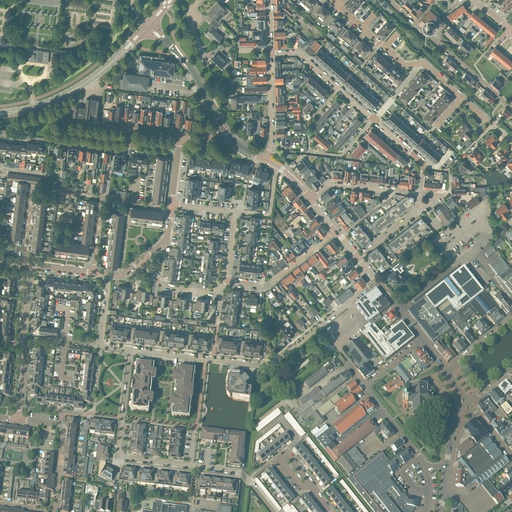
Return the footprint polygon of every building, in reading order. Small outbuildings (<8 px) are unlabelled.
[(309,0),(307,3),(305,5),(309,9),(311,12),(318,4),(316,2),(317,1),(316,0),(309,0)] [(350,0),(349,2),(356,8),(357,9),(361,5),(359,4),(355,0),(350,0)] [(375,0),(385,8),(388,5),(389,4),(384,0),(375,0)] [(403,5),(404,6),(409,11),(413,6),(410,4),(413,0),(407,0),(407,1),(406,1),(403,5)] [(511,7),(503,1),(501,3),(498,1),(496,4),(507,12),(511,7)] [(213,19),(220,25),(222,23),(220,20),(221,19),(217,16),(224,8),(217,2),(207,13),(213,19)] [(349,2),(345,6),(352,12),(353,13),(357,9),(356,8),(349,2)] [(318,4),(311,12),(314,14),(316,12),(320,15),(326,9),(322,5),(321,6),(318,4)] [(464,11),(466,9),(463,4),(458,8),(461,13),(464,11)] [(416,20),(425,10),(421,7),(417,10),(414,7),(409,13),(416,20)] [(456,17),(461,13),(458,8),(453,11),(456,17)] [(326,9),(320,15),(324,19),(322,21),(325,24),(331,16),(329,14),(330,12),(326,9)] [(436,15),(429,9),(418,22),(422,26),(422,27),(423,30),(425,32),(428,34),(431,34),(434,32),(436,30),(436,27),(438,27),(441,28),(445,23),(436,15)] [(451,20),(456,17),(453,11),(448,15),(451,20)] [(474,21),(478,16),(473,12),(471,14),(470,16),(469,17),(474,21)] [(331,16),(325,24),(327,26),(328,25),(332,29),(333,27),(339,21),(335,17),(334,18),(331,16)] [(478,24),(482,20),(478,16),(474,21),(478,24)] [(215,30),(220,25),(213,19),(208,25),(211,28),(206,33),(217,43),(223,37),(215,30)] [(274,27),(283,27),(283,23),(283,19),(274,19),(274,27)] [(265,28),(265,20),(254,20),(254,24),(257,24),(257,28),(265,28)] [(483,28),(487,23),(482,20),(478,24),(483,28)] [(333,27),(332,29),(336,32),(335,33),(338,35),(345,28),(342,26),(343,24),(339,21),(333,27)] [(387,21),(383,25),(390,31),(394,27),(387,21)] [(488,32),(492,27),(487,23),(483,28),(488,32)] [(383,25),(380,29),(386,35),(390,31),(383,25)] [(470,47),(450,27),(445,33),(454,42),(455,41),(458,44),(466,51),(470,47)] [(492,27),(488,32),(491,35),(485,42),(488,44),(495,36),(494,35),(497,31),(492,27)] [(345,28),(338,35),(340,38),(341,37),(345,41),(347,39),(353,32),(348,29),(347,30),(345,28)] [(383,39),(386,35),(380,29),(376,33),(383,39)] [(253,31),(252,31),(252,39),(255,38),(257,38),(266,38),(265,30),(257,31),(256,31),(253,31)] [(347,39),(345,41),(349,45),(351,47),(358,40),(356,37),(357,36),(353,32),(347,39)] [(298,39),(298,43),(298,44),(300,46),(311,56),(316,51),(311,46),(310,47),(307,44),(304,42),(305,41),(301,38),(302,36),(301,35),(298,39)] [(287,48),(287,44),(284,44),(284,39),(274,39),(274,47),(280,47),(280,48),(287,48)] [(308,44),(307,44),(308,45),(310,47),(311,46),(311,47),(316,51),(324,41),(322,40),(321,40),(318,40),(316,40),(315,40),(311,40),(308,44)] [(358,40),(351,47),(354,49),(356,47),(360,51),(366,44),(362,41),(360,42),(358,40)] [(221,68),(228,61),(221,55),(223,53),(221,51),(225,48),(220,44),(213,51),(216,53),(211,59),(221,68)] [(360,51),(358,52),(363,56),(362,57),(365,59),(371,52),(369,49),(370,48),(366,44),(360,51)] [(494,56),(499,50),(495,47),(491,52),(488,50),(484,55),(486,56),(489,52),(494,56)] [(320,48),(313,56),(317,60),(324,52),(320,48)] [(48,58),(49,52),(28,49),(27,53),(26,61),(48,64),(48,58)] [(498,59),(502,53),(499,50),(494,56),(498,59)] [(324,52),(317,60),(321,64),(328,56),(324,52)] [(374,62),(380,55),(376,52),(370,58),(374,62)] [(501,62),(506,56),(502,53),(498,59),(501,62)] [(173,73),(174,65),(172,65),(173,62),(169,62),(169,61),(164,60),(164,57),(139,54),(137,65),(140,65),(139,69),(141,69),(140,75),(137,75),(125,73),(125,76),(124,76),(124,79),(121,79),(120,84),(120,88),(146,91),(146,87),(147,87),(148,79),(147,79),(148,72),(151,73),(151,74),(153,74),(154,73),(171,75),(171,73),(173,73)] [(378,66),(384,59),(380,55),(374,62),(378,66)] [(328,56),(321,64),(325,67),(332,59),(328,56)] [(449,66),(453,61),(447,56),(443,61),(449,66)] [(505,65),(510,60),(506,56),(501,62),(505,65)] [(275,67),(283,67),(283,64),(280,64),(280,59),(274,59),(275,67)] [(332,59),(325,67),(329,71),(337,63),(332,59)] [(382,69),(388,63),(384,59),(378,66),(382,69)] [(453,61),(449,66),(454,70),(458,66),(453,61)] [(337,63),(329,71),(334,75),(341,66),(337,63)] [(387,73),(393,66),(388,63),(382,69),(387,73)] [(247,76),(256,76),(256,73),(266,73),(266,66),(246,67),(247,76)] [(341,66),(334,75),(338,78),(345,70),(341,66)] [(391,77),(397,70),(393,66),(387,73),(391,77)] [(290,71),(290,67),(286,67),(283,67),(275,67),(275,76),(281,75),(281,71),(290,71)] [(305,68),(304,68),(299,74),(304,78),(303,80),(305,81),(311,75),(308,72),(309,72),(307,71),(308,69),(306,68),(305,68)] [(345,70),(338,78),(342,82),(349,74),(345,70)] [(395,80),(401,73),(397,70),(391,77),(395,80)] [(417,77),(424,83),(426,84),(430,80),(431,82),(434,79),(426,72),(424,75),(421,72),(417,77)] [(401,73),(395,80),(393,82),(398,86),(401,83),(400,82),(405,77),(401,73)] [(467,81),(471,77),(466,73),(462,77),(461,78),(465,83),(467,81)] [(350,75),(343,83),(344,83),(344,84),(347,86),(354,78),(351,76),(350,75)] [(246,86),(256,86),(256,83),(267,82),(266,76),(252,77),(246,77),(246,86)] [(310,77),(305,83),(310,87),(315,81),(310,77)] [(421,87),(424,83),(417,77),(414,81),(421,87)] [(471,77),(467,81),(473,87),(477,82),(471,77)] [(354,78),(347,86),(351,89),(357,82),(354,78)] [(501,82),(496,78),(492,82),(491,81),(489,84),(497,91),(501,86),(499,84),(501,82)] [(296,81),(293,81),(293,84),(293,88),(293,91),(299,91),(299,88),(299,87),(300,87),(302,84),(303,83),(302,82),(302,81),(301,82),(299,82),(299,81),(296,81)] [(315,81),(310,87),(312,89),(311,90),(312,91),(313,92),(314,91),(319,85),(319,84),(315,81)] [(417,91),(421,87),(414,81),(410,85),(417,91)] [(357,82),(351,89),(354,92),(361,85),(357,82)] [(319,85),(314,91),(318,95),(324,89),(319,85)] [(361,85),(354,92),(358,96),(365,88),(361,85)] [(413,95),(417,91),(410,85),(407,89),(413,95)] [(275,95),(284,94),(284,86),(275,87),(275,95)] [(365,88),(358,96),(361,99),(368,91),(365,88)] [(441,98),(448,104),(452,100),(449,97),(451,95),(444,88),(441,91),(443,92),(439,96),(441,98)] [(324,89),(318,95),(322,97),(322,98),(327,92),(327,91),(324,89)] [(410,99),(413,95),(407,89),(403,93),(410,99)] [(486,98),(489,94),(484,89),(480,93),(486,98)] [(368,91),(361,99),(365,102),(372,94),(368,91)] [(406,103),(410,99),(403,93),(399,97),(406,103)] [(372,94),(365,102),(369,105),(375,98),(372,94)] [(489,94),(486,98),(491,103),(495,99),(489,94)] [(231,107),(241,107),(241,103),(257,102),(257,96),(239,97),(239,98),(231,98),(231,107)] [(99,117),(101,100),(95,99),(87,98),(85,108),(74,106),(73,116),(89,118),(89,115),(99,117)] [(308,113),(314,106),(311,104),(313,102),(308,98),(306,101),(307,102),(302,108),(302,112),(305,115),(307,113),(308,113)] [(375,98),(369,105),(372,109),(379,101),(375,98)] [(441,98),(438,102),(444,108),(448,104),(441,98)] [(336,99),(332,104),(335,106),(337,108),(341,104),(336,99)] [(176,118),(175,126),(182,127),(182,119),(185,119),(185,118),(187,101),(183,101),(182,114),(177,113),(176,118)] [(438,102),(434,106),(441,112),(444,108),(438,102)] [(329,107),(328,108),(333,113),(334,114),(335,113),(338,109),(337,108),(335,106),(332,104),(330,106),(329,107)] [(437,116),(441,112),(434,106),(430,110),(437,116)] [(326,111),(324,113),(329,117),(330,118),(332,116),(334,114),(333,113),(328,108),(326,111)] [(507,117),(511,113),(505,108),(501,112),(507,117)] [(437,116),(430,110),(429,109),(425,113),(433,120),(437,116)] [(254,122),(254,120),(260,120),(260,112),(251,113),(251,120),(252,120),(252,122),(247,121),(247,124),(245,124),(244,125),(243,127),(244,128),(246,129),(246,133),(249,134),(250,135),(251,135),(252,134),(253,134),(254,122)] [(320,117),(325,121),(326,121),(329,117),(324,113),(321,116),(320,117)] [(387,120),(386,120),(390,124),(397,116),(393,113),(392,114),(387,120)] [(430,124),(433,120),(425,113),(422,117),(430,124)] [(357,115),(351,121),(352,122),(353,122),(358,127),(362,122),(358,119),(360,118),(357,115)] [(397,116),(390,124),(394,128),(401,120),(397,116)] [(320,117),(317,121),(322,126),(325,121),(320,117)] [(401,120),(394,128),(399,131),(405,123),(401,120)] [(317,121),(313,126),(317,130),(319,131),(323,127),(322,126),(317,121)] [(358,127),(353,122),(352,122),(349,126),(348,126),(354,131),(358,127)] [(405,123),(399,131),(403,135),(409,127),(405,123)] [(465,124),(457,132),(463,137),(464,136),(467,139),(463,143),(466,146),(467,147),(473,142),(472,142),(469,138),(473,134),(469,130),(470,129),(465,124)] [(354,131),(348,126),(349,126),(348,125),(344,130),(350,135),(354,131)] [(409,127),(403,135),(407,138),(414,131),(409,127)] [(346,140),(350,135),(344,130),(340,134),(346,140)] [(370,140),(375,134),(371,130),(365,136),(370,140)] [(414,131),(407,138),(411,142),(418,134),(414,131)] [(320,144),(323,140),(316,134),(313,138),(320,144)] [(343,144),(346,140),(340,134),(336,139),(337,140),(343,144)] [(374,144),(380,138),(375,134),(370,140),(374,144)] [(418,134),(411,142),(415,145),(422,138),(418,134)] [(490,136),(488,134),(485,138),(487,140),(485,142),(490,147),(491,146),(493,148),(498,143),(496,142),(497,140),(492,134),(490,136)] [(299,143),(299,138),(293,137),(293,138),(286,137),(286,140),(282,140),(281,146),(290,147),(291,142),(299,143)] [(379,148),(384,142),(380,138),(374,144),(379,148)] [(423,139),(416,147),(420,150),(427,142),(423,139)] [(323,140),(320,144),(327,150),(330,146),(323,140)] [(339,149),(343,144),(337,140),(334,144),(339,149)] [(384,152),(389,146),(384,142),(379,148),(384,152)] [(427,142),(420,150),(424,153),(430,146),(427,142)] [(356,148),(362,153),(366,148),(360,143),(356,148)] [(38,144),(36,154),(42,154),(45,154),(46,146),(43,146),(43,145),(38,144)] [(62,147),(61,146),(60,146),(59,147),(58,147),(58,148),(56,148),(54,149),(54,152),(55,154),(57,154),(57,158),(61,158),(60,159),(64,160),(64,154),(65,154),(66,151),(65,151),(65,148),(62,147)] [(388,156),(393,150),(389,146),(384,152),(388,156)] [(430,146),(424,153),(427,156),(434,149),(430,146)] [(508,151),(504,147),(503,148),(503,147),(497,153),(501,157),(500,158),(503,161),(510,154),(507,152),(508,151)] [(75,161),(77,148),(73,148),(73,149),(69,148),(67,161),(75,162),(75,161)] [(358,158),(362,153),(356,148),(351,152),(358,158)] [(84,150),(82,149),(82,150),(79,150),(78,159),(77,165),(77,169),(77,171),(80,172),(80,169),(81,166),(81,159),(85,160),(86,151),(84,150)] [(434,149),(427,156),(431,160),(438,152),(434,149)] [(478,163),(484,157),(475,149),(467,156),(472,161),(473,159),(478,163)] [(393,150),(388,156),(393,160),(398,154),(393,150)] [(98,152),(98,151),(96,151),(96,152),(95,152),(92,169),(91,176),(97,177),(97,170),(98,166),(99,167),(100,161),(101,152),(98,152)] [(105,152),(102,170),(105,170),(105,164),(106,164),(106,162),(110,162),(111,153),(105,152)] [(438,152),(431,160),(435,163),(442,156),(438,152)] [(113,156),(112,170),(123,172),(124,167),(125,168),(125,163),(124,163),(125,157),(123,157),(123,155),(121,155),(121,154),(117,154),(117,155),(115,154),(115,156),(113,156)] [(402,167),(407,161),(399,154),(394,160),(392,162),(394,164),(395,165),(397,162),(402,167)] [(139,165),(140,156),(132,155),(131,164),(132,164),(131,166),(136,167),(136,166),(139,166),(139,165)] [(139,165),(147,166),(148,157),(140,156),(139,165)] [(164,202),(170,159),(158,157),(153,200),(151,200),(151,205),(154,205),(154,204),(160,204),(160,201),(164,202)] [(300,170),(309,163),(305,157),(295,165),(300,170)] [(228,166),(227,171),(228,171),(235,173),(237,162),(231,161),(230,166),(228,166)] [(311,176),(316,172),(312,167),(312,166),(312,165),(311,164),(310,163),(309,163),(307,165),(300,170),(301,171),(300,172),(301,174),(302,174),(305,176),(309,173),(311,176)] [(243,164),(241,174),(249,176),(251,171),(248,170),(249,165),(243,164)] [(471,171),(468,168),(463,164),(458,169),(463,173),(465,171),(469,174),(471,171)] [(251,173),(249,179),(259,182),(263,170),(257,168),(255,174),(251,173)] [(378,174),(377,184),(385,185),(386,176),(388,177),(389,168),(385,168),(384,175),(383,175),(383,174),(378,174)] [(263,170),(259,182),(268,185),(270,179),(267,178),(269,172),(267,171),(268,170),(264,169),(263,170)] [(341,180),(342,171),(333,170),(332,173),(333,174),(333,180),(341,180)] [(377,184),(378,174),(372,174),(372,170),(369,170),(368,175),(370,176),(370,183),(377,184)] [(316,172),(311,176),(307,179),(312,185),(315,189),(320,185),(326,180),(322,176),(319,178),(316,175),(317,174),(316,172)] [(414,188),(416,173),(411,172),(411,175),(409,175),(408,179),(408,181),(408,187),(414,188)] [(102,173),(99,192),(104,192),(105,188),(109,189),(109,187),(111,177),(110,177),(106,176),(107,174),(102,173)] [(367,183),(368,174),(360,173),(360,176),(359,182),(367,183)] [(397,186),(398,175),(398,174),(395,173),(395,174),(395,178),(393,178),(392,179),(390,179),(389,185),(397,186)] [(407,187),(408,175),(405,174),(404,177),(403,177),(403,178),(400,178),(400,180),(399,186),(407,187)] [(459,180),(459,175),(451,175),(451,180),(451,187),(459,187),(459,185),(462,185),(462,180),(459,180)] [(432,189),(432,183),(430,183),(430,180),(427,180),(426,182),(424,182),(424,188),(432,189)] [(432,183),(432,189),(439,190),(440,184),(437,183),(438,181),(435,181),(434,183),(432,183)] [(219,185),(218,191),(230,193),(231,186),(225,186),(225,183),(220,182),(220,185),(219,185)] [(286,196),(293,190),(292,188),(292,187),(290,185),(289,185),(282,190),(282,192),(280,193),(282,196),(278,200),(279,202),(280,201),(281,200),(284,198),(283,196),(285,195),(286,196)] [(109,189),(108,194),(117,195),(118,188),(112,187),(110,187),(109,187),(109,189)] [(485,187),(470,187),(463,188),(451,188),(451,194),(466,194),(466,191),(470,191),(470,190),(473,190),(473,193),(478,192),(478,196),(467,203),(471,208),(489,196),(488,196),(488,195),(486,194),(485,194),(485,187)] [(325,201),(332,196),(331,195),(333,193),(329,189),(320,196),(321,196),(320,198),(322,199),(323,199),(325,201)] [(291,201),(298,196),(293,190),(287,196),(291,201)] [(218,191),(217,197),(218,197),(218,201),(223,202),(223,198),(229,199),(230,193),(218,191)] [(369,199),(370,193),(365,193),(365,192),(359,191),(359,198),(358,198),(358,201),(361,202),(362,201),(362,199),(364,199),(364,198),(369,199)] [(398,203),(404,211),(412,204),(412,201),(412,200),(413,200),(413,196),(410,196),(410,197),(409,197),(409,196),(405,196),(397,202),(398,203)] [(331,209),(339,202),(335,197),(326,204),(331,209)] [(296,208),(303,203),(299,198),(293,203),(296,208)] [(337,216),(344,210),(345,209),(344,208),(350,204),(347,201),(345,198),(340,202),(340,203),(332,210),(337,216)] [(376,206),(376,199),(370,198),(370,205),(368,205),(367,205),(366,210),(368,212),(372,209),(373,206),(376,206)] [(457,206),(457,205),(452,198),(446,202),(445,203),(447,206),(448,205),(450,209),(449,210),(453,217),(458,214),(453,207),(455,206),(456,206),(457,206)] [(246,200),(246,205),(247,205),(247,206),(252,207),(251,210),(257,211),(257,208),(258,208),(259,201),(247,200),(247,201),(246,200)] [(303,203),(296,208),(294,209),(296,212),(298,210),(300,213),(307,208),(303,203)] [(401,213),(404,211),(398,203),(395,205),(394,205),(391,207),(397,215),(400,213),(401,213)] [(360,205),(359,204),(356,207),(354,209),(353,209),(355,212),(360,218),(366,214),(366,213),(368,212),(367,211),(365,212),(361,207),(360,205)] [(445,226),(455,219),(443,204),(435,210),(443,221),(441,222),(443,225),(444,224),(445,226)] [(509,210),(504,204),(502,206),(501,206),(499,207),(499,208),(496,211),(500,216),(501,216),(504,219),(509,215),(506,212),(509,210)] [(394,217),(397,215),(391,207),(388,210),(388,211),(385,213),(391,221),(395,218),(394,217)] [(164,213),(127,208),(127,210),(123,209),(123,210),(113,209),(112,212),(105,266),(117,268),(124,214),(130,215),(130,220),(162,224),(164,213)] [(307,222),(314,216),(308,209),(304,213),(304,214),(302,215),(307,222)] [(341,222),(349,216),(351,215),(349,213),(347,214),(344,210),(337,216),(341,222)] [(388,223),(391,221),(385,213),(382,215),(378,217),(384,225),(387,223),(388,223)] [(349,216),(341,222),(347,229),(354,223),(354,221),(352,219),(351,219),(349,216)] [(381,227),(384,225),(378,217),(375,220),(375,221),(372,223),(378,231),(382,228),(381,227)] [(415,222),(421,231),(428,225),(425,221),(424,221),(421,217),(418,220),(415,222)] [(179,219),(175,218),(174,221),(179,221),(179,223),(182,223),(182,226),(190,227),(191,220),(179,219)] [(310,225),(308,227),(311,230),(313,228),(319,223),(315,218),(309,223),(310,225)] [(421,231),(415,222),(408,228),(414,236),(421,231)] [(355,228),(351,231),(354,234),(361,228),(358,224),(354,227),(355,228)] [(302,231),(300,232),(304,238),(303,239),(304,241),(306,240),(306,241),(308,239),(316,233),(320,238),(327,233),(320,225),(314,230),(313,228),(311,230),(308,232),(305,234),(302,231)] [(359,240),(367,234),(364,231),(361,228),(354,234),(356,238),(357,237),(359,240)] [(408,241),(414,236),(408,228),(402,232),(408,241)] [(409,241),(408,241),(402,232),(395,238),(401,246),(402,246),(409,241)] [(289,247),(292,245),(287,239),(288,238),(284,233),(280,236),(284,241),(289,247)] [(367,234),(359,240),(362,243),(361,244),(364,247),(371,241),(369,238),(370,237),(367,234)] [(297,243),(304,251),(309,247),(302,238),(301,239),(299,240),(299,241),(297,243)] [(394,251),(401,246),(395,238),(388,243),(392,247),(391,247),(394,251)] [(271,241),(278,250),(282,247),(275,239),(271,241)] [(326,251),(335,244),(332,240),(323,247),(326,251)] [(89,246),(57,242),(56,250),(53,249),(52,253),(55,254),(88,258),(88,254),(91,254),(92,248),(94,248),(94,245),(89,245),(89,246)] [(304,251),(297,243),(297,242),(292,246),(294,248),(293,249),(298,255),(304,251)] [(335,244),(326,251),(330,255),(338,248),(335,244)] [(374,260),(382,254),(380,250),(379,251),(376,248),(369,254),(371,257),(372,257),(374,260)] [(488,258),(496,252),(492,248),(485,254),(488,258)] [(290,262),(296,257),(290,249),(284,254),(286,256),(290,262)] [(327,258),(320,249),(318,251),(316,253),(322,260),(324,259),(329,265),(334,261),(331,258),(333,257),(331,255),(327,258)] [(312,266),(319,261),(314,254),(307,260),(311,265),(312,266)] [(379,266),(386,260),(384,257),(385,257),(382,254),(374,260),(377,263),(376,263),(379,266)] [(340,267),(348,261),(344,255),(338,260),(335,262),(340,267)] [(511,272),(499,257),(489,265),(502,282),(502,283),(500,285),(511,299),(511,298),(511,272)] [(274,263),(280,270),(288,264),(283,258),(277,263),(276,262),(274,263)] [(402,283),(407,279),(400,271),(404,269),(402,267),(404,265),(400,259),(391,266),(394,270),(388,275),(393,280),(392,280),(392,281),(393,283),(394,284),(395,284),(396,284),(396,285),(400,281),(402,283)] [(300,265),(304,271),(310,266),(306,260),(300,265)] [(386,260),(379,266),(381,270),(385,267),(386,267),(390,264),(386,260)] [(350,262),(349,261),(342,267),(344,270),(342,271),(344,274),(346,273),(354,267),(352,265),(353,263),(352,262),(350,262)] [(275,274),(280,270),(274,263),(272,265),(273,266),(271,268),(271,269),(268,271),(272,276),(275,273),(275,274)] [(299,266),(293,271),(300,280),(299,280),(302,283),(304,285),(305,284),(306,284),(304,281),(302,278),(306,275),(304,273),(299,266)] [(426,297),(411,309),(430,334),(429,336),(434,342),(450,329),(448,326),(435,311),(436,310),(443,305),(445,307),(446,306),(446,307),(449,304),(457,314),(456,314),(463,323),(468,319),(471,316),(473,318),(475,316),(474,314),(476,313),(477,312),(482,308),(491,301),(484,293),(481,289),(465,268),(464,267),(458,272),(453,276),(440,286),(437,288),(426,297)] [(346,281),(343,286),(345,289),(350,286),(354,282),(352,280),(359,274),(355,269),(348,275),(344,278),(346,281)] [(4,283),(14,284),(15,279),(16,279),(17,273),(7,272),(6,277),(8,277),(7,281),(4,281),(4,283)] [(177,280),(178,274),(163,272),(163,275),(165,275),(165,276),(168,276),(168,279),(172,279),(171,282),(178,283),(179,280),(177,280)] [(295,278),(291,272),(280,281),(286,288),(289,291),(289,293),(294,299),(297,297),(292,290),(292,291),(291,289),(293,288),(290,284),(296,279),(295,278)] [(354,282),(350,286),(354,290),(357,287),(358,289),(366,283),(361,277),(354,282)] [(52,285),(53,279),(46,278),(45,286),(47,288),(49,287),(49,285),(52,285)] [(84,289),(84,283),(80,282),(80,284),(77,284),(76,291),(82,292),(82,289),(84,289)] [(285,291),(279,282),(275,285),(279,291),(280,290),(285,296),(287,294),(285,292),(285,291)] [(13,289),(14,284),(4,283),(4,285),(7,286),(6,289),(5,289),(4,294),(14,295),(15,290),(13,289)] [(88,293),(91,291),(92,284),(84,283),(84,289),(87,289),(86,291),(88,293)] [(47,288),(45,286),(37,285),(36,292),(43,293),(44,289),(45,290),(47,288)] [(123,297),(124,287),(118,286),(117,291),(114,290),(113,301),(116,302),(117,296),(123,297)] [(266,292),(266,295),(267,296),(268,295),(270,293),(273,296),(274,297),(270,300),(270,301),(272,304),(273,304),(277,301),(278,302),(279,303),(281,302),(280,301),(283,298),(278,292),(277,291),(274,287),(273,286),(268,290),(269,290),(266,292)] [(124,287),(123,297),(129,298),(129,299),(128,302),(131,302),(131,300),(132,300),(133,293),(130,293),(130,288),(124,287)] [(341,303),(354,293),(349,287),(337,297),(334,300),(338,305),(341,303)] [(142,300),(144,290),(137,289),(137,293),(134,293),(133,300),(133,303),(138,304),(138,301),(142,302),(142,300)] [(355,305),(359,311),(361,309),(363,311),(365,310),(371,305),(381,297),(375,289),(355,305)] [(144,290),(142,300),(148,300),(148,302),(152,302),(153,295),(150,295),(150,290),(144,290)] [(502,296),(500,293),(500,292),(498,290),(495,292),(497,295),(494,297),(497,300),(502,307),(501,308),(507,315),(508,314),(511,311),(511,307),(511,306),(511,305),(509,302),(509,303),(508,303),(509,302),(506,298),(505,299),(502,295),(502,296)] [(91,298),(97,299),(98,292),(91,291),(88,293),(89,295),(91,295),(91,298)] [(43,294),(43,293),(36,292),(36,296),(37,296),(37,299),(45,300),(46,294),(43,294)] [(162,305),(163,295),(157,294),(156,299),(153,299),(152,305),(156,306),(156,305),(162,305)] [(251,306),(250,308),(253,308),(256,309),(256,310),(260,310),(260,307),(261,298),(257,298),(255,298),(255,295),(252,294),(251,306)] [(163,295),(162,305),(168,306),(168,307),(171,308),(172,301),(169,301),(170,296),(163,295)] [(7,307),(14,308),(14,302),(7,301),(8,298),(0,297),(0,300),(5,301),(5,305),(7,305),(7,307)] [(182,308),(183,297),(177,297),(176,301),(173,301),(172,308),(176,308),(176,307),(182,308)] [(183,297),(182,308),(188,308),(188,310),(191,310),(192,303),(189,303),(189,298),(183,297)] [(326,306),(331,302),(332,301),(328,297),(322,301),(326,306)] [(361,309),(359,311),(369,323),(363,327),(366,330),(363,333),(363,334),(369,341),(370,342),(379,334),(381,333),(380,332),(374,324),(382,318),(379,315),(390,307),(381,297),(371,305),(365,310),(363,311),(361,309)] [(202,310),(203,300),(197,299),(196,304),(193,303),(192,310),(195,311),(196,309),(202,310)] [(203,300),(202,310),(208,311),(207,312),(211,313),(212,306),(209,305),(209,301),(203,300)] [(491,301),(477,312),(482,319),(487,316),(494,325),(503,318),(496,309),(496,308),(491,301)] [(463,323),(456,314),(450,306),(440,313),(448,323),(451,320),(461,332),(471,344),(476,340),(469,331),(466,328),(466,327),(463,323)] [(13,313),(14,308),(7,307),(7,310),(4,309),(4,313),(0,312),(0,314),(11,316),(11,313),(13,313)] [(312,317),(318,312),(314,308),(309,312),(312,317)] [(390,326),(399,319),(395,314),(396,314),(393,310),(383,317),(390,326)] [(11,320),(11,316),(0,314),(0,317),(3,318),(3,321),(12,322),(12,320),(11,320)] [(40,320),(40,318),(33,318),(33,325),(40,326),(46,327),(46,322),(44,320),(40,320)] [(299,328),(304,323),(300,319),(295,323),(299,328)] [(468,319),(463,323),(468,329),(473,325),(474,327),(478,331),(481,336),(490,329),(488,327),(489,326),(487,323),(486,324),(482,320),(479,323),(478,322),(475,322),(474,322),(472,324),(468,319)] [(412,327),(408,330),(409,332),(413,329),(421,322),(420,320),(412,327)] [(286,327),(283,329),(285,331),(284,332),(288,336),(289,336),(290,338),(295,334),(291,329),(293,327),(288,321),(284,324),(286,327)] [(382,331),(380,332),(381,333),(384,337),(382,338),(386,343),(395,354),(404,348),(415,339),(402,322),(401,323),(390,331),(387,327),(382,331)] [(108,324),(107,334),(111,335),(110,336),(112,337),(112,338),(115,338),(116,338),(118,325),(117,325),(109,324),(108,324)] [(123,325),(121,339),(124,339),(125,340),(126,338),(128,339),(128,337),(131,337),(132,327),(123,326),(123,325)] [(9,331),(10,328),(0,326),(0,329),(1,329),(1,332),(1,335),(10,336),(11,333),(11,331),(9,331)] [(46,328),(46,327),(40,326),(39,333),(48,335),(49,328),(46,328)] [(132,327),(131,337),(134,338),(134,339),(135,339),(135,341),(139,341),(141,330),(141,328),(135,327),(132,327)] [(151,331),(150,343),(154,343),(154,342),(156,342),(156,340),(159,341),(161,330),(158,330),(152,329),(151,331)] [(161,330),(159,341),(162,341),(162,343),(164,343),(164,344),(168,345),(169,333),(170,331),(164,330),(161,330)] [(282,341),(288,336),(284,332),(279,336),(281,339),(282,341)] [(180,334),(179,346),(183,347),(183,345),(185,346),(185,344),(188,344),(188,341),(189,334),(182,333),(180,333),(180,334)] [(379,334),(370,342),(381,356),(386,362),(393,356),(394,356),(395,355),(395,354),(386,343),(382,338),(384,337),(381,333),(379,334)] [(188,341),(188,344),(191,345),(191,346),(193,346),(193,348),(196,348),(198,337),(198,335),(189,334),(188,341)] [(203,337),(202,349),(206,349),(206,348),(208,348),(208,347),(212,347),(213,337),(204,335),(203,337)] [(218,337),(217,348),(220,348),(220,350),(222,350),(222,351),(226,352),(227,340),(227,338),(221,338),(218,337)] [(232,341),(231,353),(235,353),(235,352),(237,352),(237,350),(240,351),(241,348),(242,340),(242,338),(238,338),(238,340),(233,339),(232,341)] [(352,343),(346,348),(352,356),(355,359),(360,366),(357,369),(358,371),(367,363),(374,358),(377,356),(378,355),(375,353),(374,352),(372,354),(373,355),(372,355),(359,338),(352,343)] [(459,341),(457,338),(454,340),(456,343),(453,345),(454,345),(452,346),(459,354),(466,348),(460,340),(459,341)] [(281,339),(275,344),(279,349),(284,345),(281,342),(282,341),(281,339)] [(241,348),(240,351),(243,351),(243,353),(245,353),(245,354),(249,355),(250,343),(251,341),(245,340),(242,340),(241,348)] [(446,348),(442,343),(442,342),(440,340),(434,346),(442,356),(447,363),(456,357),(448,346),(446,348)] [(256,344),(254,355),(258,356),(258,355),(260,355),(261,353),(264,353),(265,347),(265,343),(262,343),(259,342),(256,342),(256,344)] [(83,354),(84,348),(79,347),(78,349),(75,349),(75,356),(80,357),(81,354),(83,354)] [(400,377),(427,356),(422,349),(415,354),(414,353),(394,369),(395,370),(400,377)] [(89,364),(96,364),(97,357),(89,356),(86,359),(87,360),(90,360),(89,364)] [(427,356),(400,377),(404,382),(406,384),(412,379),(412,380),(416,376),(423,370),(424,371),(426,369),(426,368),(432,363),(427,356)] [(41,359),(41,358),(35,357),(35,359),(36,359),(36,362),(34,362),(34,364),(43,365),(44,359),(41,359)] [(311,376),(304,383),(305,384),(309,389),(335,367),(332,364),(334,362),(332,359),(311,376)] [(13,367),(13,362),(7,362),(7,364),(4,363),(3,367),(0,366),(0,369),(11,370),(11,367),(13,367)] [(154,371),(154,365),(146,363),(137,362),(136,369),(135,380),(134,380),(133,393),(132,404),(131,411),(149,413),(149,406),(149,404),(152,405),(153,397),(150,397),(150,395),(151,395),(152,382),(152,380),(155,381),(156,373),(153,373),(153,371),(154,371)] [(374,372),(367,363),(358,371),(365,379),(374,372)] [(195,376),(195,370),(186,368),(178,367),(177,374),(177,376),(174,376),(173,383),(176,383),(176,385),(175,385),(174,398),(174,400),(171,399),(170,407),(173,407),(173,409),(172,416),(190,418),(190,411),(191,400),(192,400),(193,387),(194,376),(195,376)] [(302,405),(295,411),(299,416),(314,405),(321,399),(324,397),(325,398),(344,382),(351,378),(351,377),(347,372),(340,377),(321,391),(320,392),(310,400),(302,405)] [(250,402),(252,382),(251,382),(247,377),(248,376),(236,375),(228,374),(226,390),(228,393),(227,394),(230,398),(231,398),(233,400),(250,402)] [(398,378),(392,382),(397,389),(402,385),(403,386),(405,384),(403,381),(402,382),(401,380),(400,380),(398,378)] [(9,385),(9,382),(0,380),(0,383),(1,383),(1,387),(4,387),(3,389),(10,390),(11,385),(9,385)] [(511,393),(511,389),(511,388),(506,381),(498,387),(502,392),(502,391),(511,404),(511,403),(511,398),(510,396),(511,393)] [(357,386),(354,382),(350,385),(349,384),(346,386),(347,387),(341,392),(343,394),(349,390),(350,391),(357,386)] [(392,382),(384,387),(389,394),(397,389),(392,382)] [(425,385),(425,383),(416,383),(411,384),(411,393),(403,394),(403,409),(408,409),(408,408),(412,408),(412,413),(416,413),(416,414),(427,414),(427,412),(428,412),(428,404),(429,403),(430,403),(431,403),(431,402),(432,400),(433,400),(433,399),(436,399),(436,397),(432,397),(433,397),(433,396),(432,396),(431,394),(430,393),(430,394),(427,393),(427,385),(425,385)] [(91,391),(91,388),(84,387),(83,393),(86,394),(85,395),(92,396),(92,392),(91,391)] [(318,387),(299,402),(302,405),(310,400),(320,392),(321,391),(318,387)] [(353,399),(362,392),(358,387),(349,394),(341,400),(337,395),(318,410),(312,415),(320,425),(326,420),(322,416),(333,407),(340,415),(356,402),(353,399)] [(37,392),(37,389),(31,388),(30,396),(37,396),(41,394),(39,392),(37,392)] [(496,389),(488,396),(496,405),(500,402),(502,405),(499,408),(507,417),(511,412),(511,410),(506,402),(505,403),(503,400),(504,399),(496,389)] [(44,405),(45,399),(42,398),(42,396),(41,394),(37,396),(37,404),(44,405)] [(51,404),(52,397),(46,396),(46,399),(45,399),(44,405),(48,405),(48,404),(51,404)] [(489,412),(491,414),(496,410),(486,397),(481,402),(489,412)] [(82,410),(83,402),(81,399),(79,400),(79,403),(76,402),(75,409),(82,410)] [(324,450),(332,444),(328,439),(336,433),(339,437),(340,436),(366,416),(365,415),(367,414),(374,408),(367,399),(358,407),(358,406),(332,427),(322,435),(316,440),(324,450)] [(485,416),(489,412),(481,402),(477,405),(481,409),(481,410),(480,410),(485,416)] [(258,432),(281,414),(278,409),(254,427),(258,432)] [(493,417),(491,414),(489,412),(485,416),(484,416),(484,417),(489,423),(494,419),(492,418),(493,417)] [(301,438),(305,434),(289,413),(284,417),(301,438)] [(494,429),(502,423),(499,419),(497,421),(496,420),(491,424),(494,429)] [(464,430),(460,440),(462,441),(467,437),(470,441),(470,442),(474,446),(474,447),(486,438),(488,436),(475,420),(463,429),(464,430)] [(106,433),(106,435),(112,435),(115,436),(116,425),(113,425),(113,423),(111,423),(111,422),(107,421),(107,422),(106,433)] [(373,432),(377,428),(371,421),(336,448),(333,443),(332,444),(324,450),(334,462),(373,432)] [(377,428),(373,432),(376,435),(381,431),(388,440),(394,435),(387,426),(384,423),(380,426),(377,429),(377,428)] [(506,431),(511,427),(510,425),(506,427),(503,423),(502,423),(494,429),(500,436),(506,431)] [(511,426),(511,427),(506,431),(500,436),(504,441),(507,438),(508,439),(511,437),(510,436),(511,434),(511,426)] [(310,432),(316,440),(322,435),(316,428),(310,432)] [(171,436),(183,437),(183,434),(182,433),(182,431),(176,431),(177,429),(172,429),(171,436)] [(233,448),(243,449),(244,438),(244,437),(244,436),(243,435),(242,435),(241,434),(230,433),(229,443),(232,444),(233,445),(233,448)] [(281,437),(286,443),(290,439),(285,433),(281,437)] [(281,447),(286,443),(281,437),(276,441),(281,447)] [(457,445),(456,450),(457,451),(456,461),(462,457),(462,456),(474,446),(470,442),(470,441),(467,437),(462,441),(460,440),(459,439),(457,445)] [(458,464),(455,486),(456,487),(467,488),(475,481),(475,482),(479,487),(481,485),(487,480),(500,470),(509,463),(504,457),(503,458),(487,438),(486,438),(474,447),(474,446),(462,456),(462,457),(456,461),(458,463),(458,464)] [(404,445),(400,440),(395,444),(394,442),(390,445),(392,447),(391,448),(395,453),(393,454),(395,456),(403,451),(401,448),(404,445)] [(276,451),(281,447),(276,441),(271,444),(276,451)] [(96,452),(110,454),(111,450),(109,450),(109,448),(108,448),(108,444),(104,444),(101,444),(98,443),(96,452)] [(272,454),(276,451),(271,444),(267,448),(272,454)] [(298,454),(304,449),(301,444),(294,449),(298,454)] [(141,455),(142,448),(131,447),(130,450),(132,451),(131,453),(137,454),(137,455),(141,455)] [(242,456),(243,449),(233,448),(232,451),(229,451),(229,455),(232,455),(242,456)] [(267,458),(272,454),(267,448),(262,452),(267,458)] [(351,477),(363,467),(361,465),(366,461),(354,448),(346,455),(338,461),(351,477)] [(363,467),(351,477),(347,479),(373,511),(412,511),(415,508),(417,500),(408,499),(392,478),(389,475),(413,455),(407,448),(389,462),(383,455),(381,452),(363,467)] [(302,458),(308,454),(304,449),(298,454),(302,458)] [(110,458),(110,454),(96,452),(95,462),(99,462),(99,464),(106,465),(106,460),(108,460),(108,458),(110,458)] [(262,462),(267,458),(262,452),(257,456),(262,462)] [(306,463),(312,458),(308,454),(302,458),(306,463)] [(309,468),(316,463),(312,458),(306,463),(309,468)] [(313,473),(319,468),(316,463),(309,468),(313,473)] [(105,467),(106,465),(99,464),(98,477),(105,481),(112,469),(108,467),(108,468),(105,467)] [(504,486),(510,481),(509,481),(511,478),(511,466),(505,473),(503,474),(506,477),(506,478),(501,482),(504,486)] [(128,481),(129,468),(125,467),(125,469),(123,468),(123,470),(120,470),(119,473),(118,480),(128,481)] [(137,483),(138,472),(135,472),(135,470),(133,470),(133,468),(129,468),(128,481),(137,483)] [(268,478),(274,473),(270,468),(264,473),(268,478)] [(317,477),(323,473),(319,468),(313,473),(317,477)] [(118,480),(119,473),(116,473),(115,472),(115,471),(112,469),(105,481),(113,485),(116,480),(118,480)] [(146,484),(147,470),(143,470),(143,471),(141,471),(141,472),(138,472),(137,483),(146,484)] [(155,485),(156,474),(153,474),(153,472),(151,472),(151,471),(147,470),(146,484),(155,485)] [(164,486),(165,472),(161,472),(161,473),(159,473),(159,475),(156,474),(155,485),(164,486)] [(172,487),(174,476),(171,476),(171,474),(169,474),(169,473),(165,472),(164,486),(172,487)] [(272,483),(278,478),(274,473),(268,478),(272,483)] [(321,482),(327,477),(323,473),(317,477),(321,482)] [(181,488),(183,474),(179,474),(179,475),(177,475),(177,477),(174,476),(172,487),(181,488)] [(183,474),(181,488),(191,489),(192,479),(189,478),(189,476),(187,476),(187,475),(183,474)] [(205,491),(207,477),(203,477),(203,478),(201,478),(201,480),(198,479),(196,490),(205,491)] [(327,477),(321,482),(324,487),(331,482),(327,477)] [(276,488),(283,483),(278,478),(272,483),(276,488)] [(229,480),(227,494),(236,495),(237,484),(234,484),(234,482),(232,482),(233,481),(229,480)] [(487,480),(481,485),(497,505),(497,506),(504,501),(487,480)] [(511,480),(498,492),(502,497),(504,495),(511,488),(511,480)] [(280,493),(287,488),(283,483),(276,488),(280,493)] [(95,489),(95,488),(89,487),(89,488),(86,488),(85,495),(86,495),(85,504),(94,506),(96,496),(97,497),(98,489),(95,489)] [(284,498),(291,494),(287,488),(280,493),(284,498)] [(330,498),(336,493),(333,488),(326,493),(330,498)] [(334,503),(340,498),(336,493),(330,498),(334,503)] [(48,495),(42,494),(38,494),(37,503),(37,505),(41,506),(41,502),(39,502),(40,500),(47,501),(48,495)] [(125,511),(127,502),(123,502),(124,495),(117,494),(116,501),(118,501),(116,511),(125,511)] [(291,494),(284,498),(288,504),(295,499),(291,494)] [(304,504),(310,499),(307,494),(300,499),(304,504)] [(337,507),(344,502),(340,498),(334,503),(337,507)] [(308,509),(314,504),(310,499),(304,504),(308,509)] [(95,508),(95,510),(98,511),(104,511),(106,501),(99,500),(99,504),(96,503),(95,507),(95,508)] [(106,501),(104,511),(110,511),(112,502),(106,501)] [(341,511),(347,507),(344,502),(337,507),(341,511)] [(152,511),(143,511),(186,511),(187,507),(175,506),(175,508),(170,507),(170,506),(162,505),(162,504),(153,503),(152,511)]
